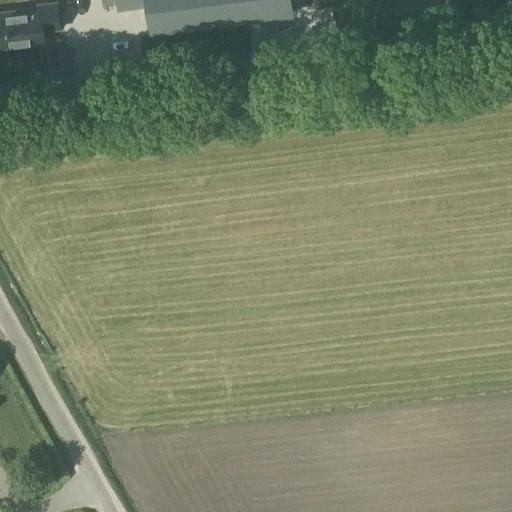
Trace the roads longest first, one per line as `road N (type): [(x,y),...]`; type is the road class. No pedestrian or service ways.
road 1 (unknown): [(271,77),(0,115)]
road 2 (unclassified): [(110,511),(0,308)]
